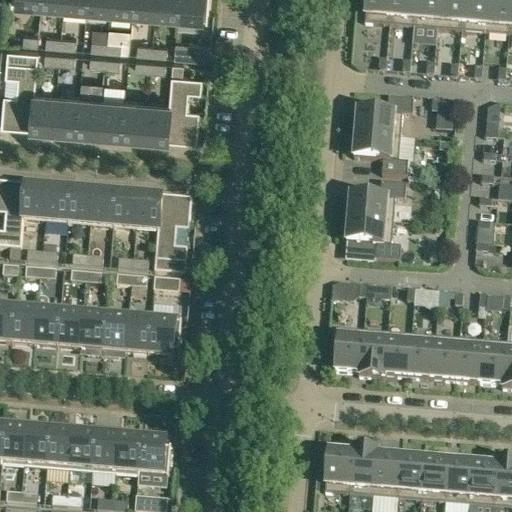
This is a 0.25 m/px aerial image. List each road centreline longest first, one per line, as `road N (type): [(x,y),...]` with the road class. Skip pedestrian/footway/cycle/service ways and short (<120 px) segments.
road 1 (residential): [(305,407),(338,0)]
road 2 (residential): [(267,0),(232,401)]
road 3 (residential): [(232,401),(0,381)]
road 4 (residential): [(305,407),(511,427)]
